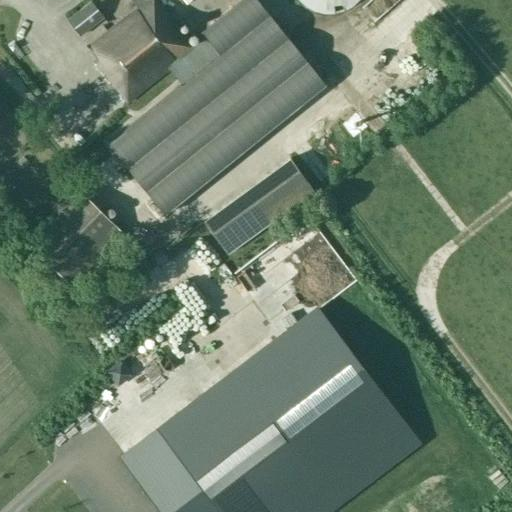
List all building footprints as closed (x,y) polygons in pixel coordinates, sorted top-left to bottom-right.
[(131,0),(137,7),(88,46),(99,60),(95,63),(126,102),(169,68),(181,84),(108,142),(164,213),(324,85),(257,0),(238,0),(200,31),(205,38),(193,47),(155,0),(131,0)] [(351,6),(353,5),(356,2),(357,0),(299,0),(301,2),(303,4),(305,5),(307,7),(310,8),(313,10),(317,12),(320,12),(322,13),(326,13),(331,13),(335,13),(337,12),(340,12),(342,11),(346,9),(349,8),(351,6)] [(91,2),(67,20),(80,36),(103,17),(91,2)] [(351,155),(371,143),(360,124),(340,136),(351,155)] [(289,157),(203,221),(227,253),(313,190),(289,157)] [(69,285),(121,233),(76,188),(24,240),(69,285)] [(257,262),(286,307),(354,263),(325,218),(257,262)] [(111,314),(77,333),(88,352),(146,320),(130,291),(106,305),(111,314)] [(180,511),(324,511),(417,442),(314,308),(131,448),(180,511)]
